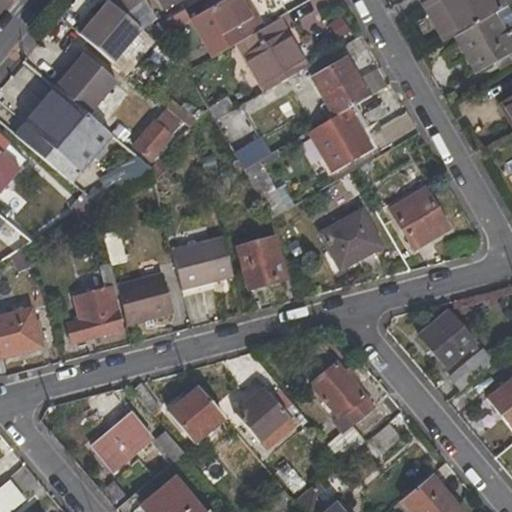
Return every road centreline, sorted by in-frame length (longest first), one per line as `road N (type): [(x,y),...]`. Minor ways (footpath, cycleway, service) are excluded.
road 1 (residential): [(345,313),(0,403)]
road 2 (residential): [(363,0),(511,259)]
road 3 (residential): [(345,313),(511,511)]
road 4 (residential): [(511,268),(345,313)]
road 5 (residential): [(0,406),(89,511)]
